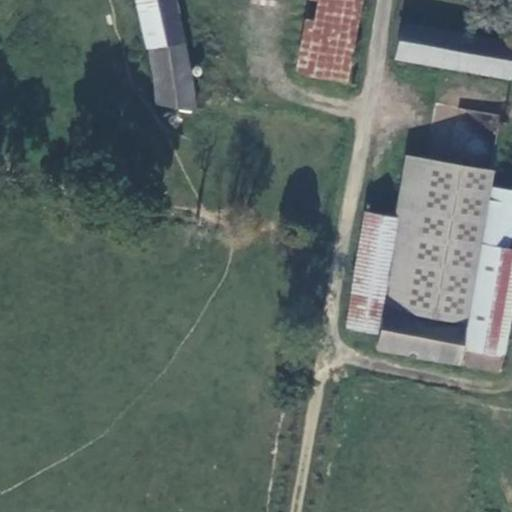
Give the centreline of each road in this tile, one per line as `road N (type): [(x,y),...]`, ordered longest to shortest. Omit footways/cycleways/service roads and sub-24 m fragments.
road 1 (unclassified): [(326,351),(385,0)]
road 2 (track): [(297,511),(326,351),(495,387),(511,379)]
road 3 (track): [(511,97),(417,92),(370,108),(286,88),(268,58),(267,12)]
